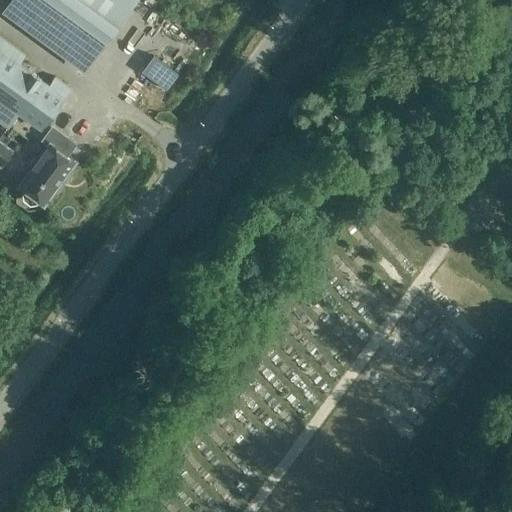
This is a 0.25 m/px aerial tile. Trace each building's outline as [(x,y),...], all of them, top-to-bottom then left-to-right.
[(132,4),(127,0),(11,0),(10,1),(91,60),(132,4)] [(49,83),(19,62),(25,54),(0,35),(0,98),(19,112),(41,128),(71,87),(55,76),(49,83)] [(154,81),(166,90),(178,74),(153,55),(141,71),(154,81)] [(19,112),(0,98),(0,120),(8,126),(19,112)] [(26,197),(31,200),(35,200),(38,197),(44,202),(73,162),(65,155),(73,143),(53,128),(44,140),(50,144),(20,184),(27,189),(25,192),(26,197)] [(0,166),(0,167),(14,149),(0,138),(0,166)]
